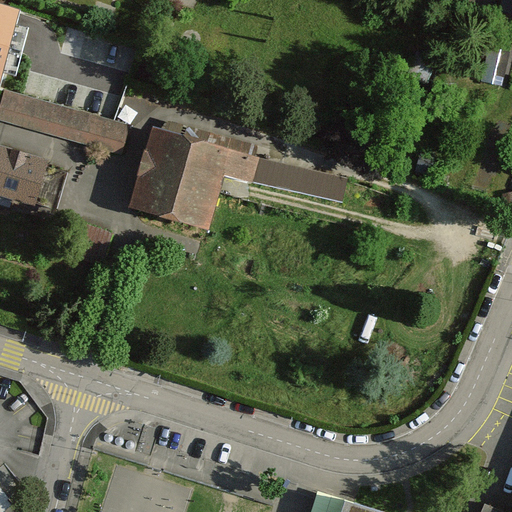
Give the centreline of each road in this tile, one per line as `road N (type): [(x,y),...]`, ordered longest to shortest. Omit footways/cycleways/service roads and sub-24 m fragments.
road 1 (residential): [(81,376),(312,451),(380,457),(451,422),(511,296)]
road 2 (unknown): [(0,135),(92,163),(126,212),(130,224),(81,376)]
road 3 (residential): [(81,376),(47,511)]
